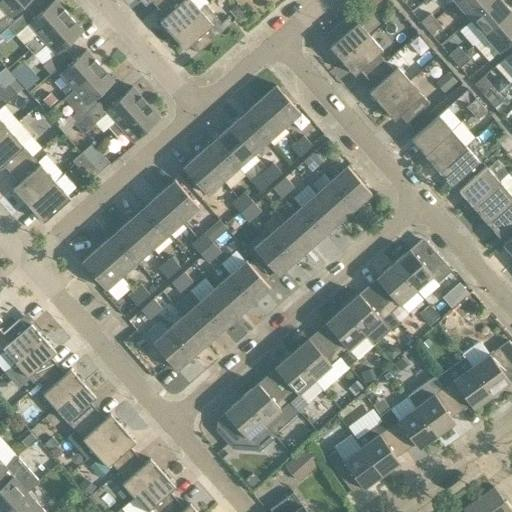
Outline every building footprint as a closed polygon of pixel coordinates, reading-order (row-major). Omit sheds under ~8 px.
[(0,34),(8,27),(13,22),(10,18),(30,0),(0,0),(0,7),(8,16),(0,22),(0,34)] [(29,51),(69,16),(55,0),(54,0),(36,17),(29,9),(13,22),(8,27),(16,35),(28,24),(38,35),(25,46),(29,51)] [(140,0),(145,5),(150,0),(157,9),(167,0),(140,0)] [(190,0),(167,0),(157,9),(165,17),(160,22),(172,36),(200,11),(190,0)] [(364,0),(372,8),(381,0),(364,0)] [(470,19),(492,0),(459,0),(456,3),(470,19)] [(484,36),(511,13),(499,0),(492,0),(470,19),(484,36)] [(243,12),(236,4),(229,11),(236,19),(243,12)] [(206,5),(200,11),(172,36),(184,50),(190,45),(197,54),(231,24),(227,19),(222,23),(206,5)] [(511,14),(511,13),(484,36),(499,53),(511,41),(511,14)] [(425,29),(435,21),(429,14),(420,23),(425,29)] [(83,31),(69,16),(29,51),(34,56),(47,45),(55,54),(42,66),(51,76),(72,57),(64,49),(83,31)] [(341,62),(370,37),(357,23),(353,26),(346,17),(327,34),(334,43),(329,47),(341,62)] [(435,21),(425,29),(431,36),(441,27),(435,21)] [(370,37),(341,62),(354,76),(359,71),(367,79),(386,63),(378,54),(382,51),(370,37)] [(454,62),(463,53),(458,47),(448,55),(454,62)] [(65,97),(100,66),(86,50),(59,74),(70,86),(61,93),(65,97)] [(463,53),(454,62),(459,68),(469,60),(463,53)] [(386,63),(367,79),(374,88),(369,92),(381,106),(409,82),(397,67),(393,71),(386,63)] [(75,123),(97,104),(93,100),(114,82),(100,66),(65,97),(62,100),(76,115),(72,119),(75,123)] [(0,82),(3,87),(13,79),(3,67),(0,69),(0,82)] [(447,72),(435,82),(443,92),(456,81),(447,72)] [(409,82),(381,106),(394,120),(399,116),(407,124),(429,104),(409,82)] [(9,84),(4,88),(0,91),(0,137),(9,130),(0,119),(0,109),(17,94),(9,84)] [(260,100),(284,127),(300,113),(276,86),(260,100)] [(113,132),(146,103),(132,87),(106,110),(99,102),(97,104),(75,123),(77,125),(74,127),(83,137),(108,114),(115,122),(109,128),(113,132)] [(489,102),(498,93),(493,87),(483,95),(489,102)] [(498,93),(489,102),(494,108),(504,100),(498,93)] [(53,95),(44,103),(50,110),(59,102),(53,95)] [(284,127),(260,100),(245,113),(269,140),(284,127)] [(473,115),(483,107),(477,100),(467,109),(473,115)] [(146,103),(113,132),(117,137),(123,131),(133,143),(160,119),(146,103)] [(483,107),(473,115),(479,122),(488,113),(483,107)] [(269,140),(245,113),(229,127),(253,154),(269,140)] [(424,155),(452,131),(438,116),(411,140),(424,155)] [(253,154),(229,127),(214,140),(238,167),(253,154)] [(9,130),(0,137),(0,168),(4,164),(12,173),(32,156),(9,130)] [(438,171),(465,147),(452,131),(424,155),(438,171)] [(501,147),(511,139),(505,133),(496,141),(501,147)] [(297,142),(305,152),(312,146),(303,136),(297,142)] [(511,140),(511,139),(501,147),(507,154),(511,149),(511,140)] [(238,167),(214,140),(199,153),(223,181),(238,167)] [(305,152),(297,142),(290,147),(299,157),(305,152)] [(82,153),(99,173),(110,163),(92,143),(82,153)] [(465,147),(438,171),(451,186),(479,162),(465,147)] [(309,156),(318,166),(324,160),(316,150),(309,156)] [(99,173),(82,153),(72,161),(90,181),(99,173)] [(223,181),(199,153),(183,168),(207,195),(223,181)] [(32,156),(12,173),(20,182),(13,189),(28,206),(55,182),(32,156)] [(318,166),(309,156),(303,162),(312,171),(318,166)] [(266,169),(275,179),(281,173),(273,163),(266,169)] [(331,180),(355,208),(371,194),(347,166),(331,180)] [(472,206),(499,182),(486,167),(458,191),(472,206)] [(275,179),(266,169),(260,174),(268,184),(275,179)] [(279,183),(287,193),(294,187),(285,177),(279,183)] [(159,195),(183,222),(199,208),(175,180),(159,195)] [(316,194),(340,221),(355,208),(331,180),(316,194)] [(55,182),(28,206),(43,222),(70,199),(55,182)] [(511,197),(499,182),(472,206),(485,222),(511,198),(511,197)] [(287,193),(279,183),(272,189),(281,198),(287,193)] [(246,208),(253,202),(244,192),(238,198),(246,208)] [(300,207),(324,235),(340,221),(316,194),(300,207)] [(143,208),(167,235),(183,222),(159,195),(143,208)] [(246,208),(238,198),(231,204),(240,213),(246,208)] [(511,198),(485,222),(499,237),(511,225),(511,198)] [(253,202),(246,208),(255,217),(261,211),(253,202)] [(285,221),(309,248),(324,235),(300,207),(285,221)] [(128,221),(152,249),(167,235),(143,208),(128,221)] [(255,217),(246,208),(240,213),(248,223),(255,217)] [(113,235),(137,262),(152,249),(128,221),(113,235)] [(270,234),(294,262),(309,248),(285,221),(270,234)] [(229,228),(216,238),(223,247),(236,237),(229,228)] [(198,239),(206,248),(213,243),(204,233),(198,239)] [(294,262),(270,234),(254,248),(278,276),(294,262)] [(98,248),(122,275),(137,262),(113,235),(98,248)] [(511,254),(511,235),(503,244),(511,254)] [(200,254),(206,248),(198,239),(191,245),(200,254)] [(392,264),(416,290),(431,277),(437,284),(452,271),(426,242),(413,254),(409,250),(392,264)] [(206,248),(214,258),(221,252),(213,243),(206,248)] [(122,275),(98,248),(81,263),(105,290),(122,275)] [(206,248),(200,254),(208,263),(214,258),(206,248)] [(165,264),(173,273),(180,267),(171,258),(165,264)] [(230,275),(254,302),(270,288),(246,261),(230,275)] [(173,273),(165,264),(159,269),(167,279),(173,273)] [(416,290),(392,264),(376,279),(393,298),(384,306),(390,313),(416,290)] [(177,278),(186,287),(193,282),(184,272),(177,278)] [(214,288),(238,316),(254,302),(230,275),(214,288)] [(186,287),(177,278),(171,283),(180,293),(186,287)] [(454,288),(463,298),(468,293),(459,283),(454,288)] [(134,291),(143,300),(149,294),(141,285),(134,291)] [(199,302),(223,329),(238,316),(214,288),(199,302)] [(143,300),(134,291),(128,296),(137,306),(143,300)] [(175,305),(184,315),(208,343),(223,329),(199,302),(190,292),(175,305)] [(400,323),(390,313),(384,306),(375,313),(358,294),(342,309),(365,335),(373,344),(390,330),(391,332),(400,323)] [(147,305),(155,314),(162,309),(153,299),(147,305)] [(155,314),(147,305),(141,310),(149,320),(155,314)] [(429,326),(438,319),(428,307),(419,314),(429,326)] [(365,335),(342,309),(325,324),(342,343),(334,350),(340,357),(348,367),(373,344),(365,335)] [(169,329),(193,356),(208,343),(184,315),(169,329)] [(0,336),(0,353),(3,350),(15,363),(43,338),(31,324),(10,342),(3,334),(0,336)] [(193,356),(169,329),(152,343),(176,370),(193,356)] [(43,338),(15,363),(35,386),(39,382),(58,365),(50,357),(56,352),(43,338)] [(340,357),(334,350),(325,358),(308,339),(291,353),(314,380),(340,357)] [(427,339),(419,345),(423,351),(432,344),(427,339)] [(471,367),(491,396),(510,382),(506,378),(511,373),(511,346),(508,341),(489,354),(471,367)] [(383,351),(392,361),(402,352),(396,346),(393,346),(390,346),(383,351)] [(314,380),(291,353),(274,368),(291,388),(283,395),(289,402),(299,413),(324,390),(314,380)] [(39,382),(46,390),(42,394),(55,408),(83,383),(70,369),(65,374),(58,365),(39,382)] [(443,387),(461,411),(470,404),(473,409),(491,396),(471,367),(452,380),(453,381),(443,387)] [(363,384),(377,379),(373,368),(359,373),(363,384)] [(388,372),(384,376),(388,381),(393,377),(388,372)] [(407,395),(416,407),(436,436),(454,422),(451,418),(461,411),(443,387),(434,375),(407,395)] [(363,388),(356,380),(348,388),(354,396),(363,388)] [(83,383),(55,408),(75,430),(97,410),(90,402),(95,397),(83,383)] [(241,398),(264,424),(289,402),(283,395),(274,403),(257,383),(241,398)] [(232,440),(238,447),(245,448),(250,443),(265,443),(274,435),(264,424),(241,398),(224,413),(241,432),(232,440)] [(383,420),(405,451),(415,444),(418,449),(436,436),(416,407),(397,420),(389,409),(380,416),(383,420)] [(97,410),(75,430),(67,437),(86,460),(94,453),(123,428),(110,414),(105,419),(97,410)] [(361,447),(381,475),(399,462),(396,458),(405,451),(383,420),(356,440),(361,447)] [(123,428),(94,453),(107,467),(111,463),(118,472),(137,455),(130,447),(135,442),(123,428)] [(27,429),(18,437),(27,447),(36,439),(27,429)] [(44,444),(49,451),(58,443),(52,437),(44,444)] [(300,481),(319,462),(304,447),(285,466),(300,481)] [(381,475),(361,447),(342,460),(336,450),(326,457),(350,491),(360,484),(363,489),(381,475)] [(275,459),(279,464),(287,457),(280,449),(275,454),(275,456),(275,459)] [(137,455),(118,472),(126,480),(122,483),(134,497),(162,473),(150,459),(145,463),(137,455)] [(0,511),(4,511),(27,492),(39,482),(17,456),(5,467),(0,471),(0,511)] [(162,473),(134,497),(147,511),(151,508),(153,511),(163,511),(177,500),(169,492),(175,487),(162,473)] [(95,486),(84,479),(79,487),(90,494),(95,486)] [(463,511),(511,511),(511,490),(504,480),(462,510),(463,511)] [(44,511),(27,492),(4,511),(44,511)] [(305,511),(292,493),(270,509),(271,511),(305,511)] [(163,511),(197,511),(190,504),(184,508),(177,500),(163,511)]
